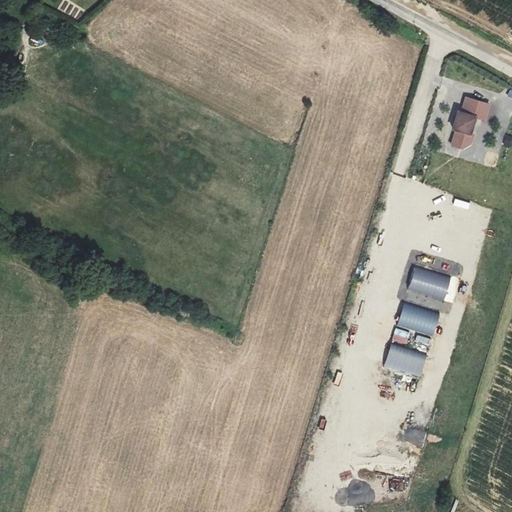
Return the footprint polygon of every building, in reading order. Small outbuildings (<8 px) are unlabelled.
[(485,121),(490,104),(462,96),(448,147),(467,152),(476,119),(485,121)] [(405,301),(420,304),(422,296),(406,293),(405,301)] [(416,341),(430,345),(440,313),(404,302),(397,325),(419,332),(416,341)] [(392,340),(407,344),(411,332),(396,328),(392,340)] [(422,376),(427,352),(390,345),(385,368),(422,376)] [(410,413),(404,444),(420,447),(426,416),(410,413)]
